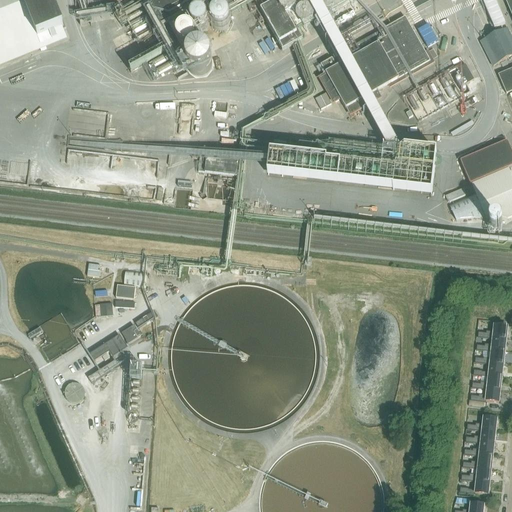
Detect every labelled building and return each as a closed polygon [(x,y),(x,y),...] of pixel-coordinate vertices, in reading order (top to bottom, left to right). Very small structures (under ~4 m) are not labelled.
[(23,0),(0,0),(0,54),(16,48),(40,38),(23,0)] [(55,0),(24,0),(40,37),(67,27),(55,0)] [(145,0),(163,32),(189,18),(180,0),(232,0),(237,8),(249,0),(271,0),(276,7),(288,0),(145,0)] [(494,0),(487,0),(483,2),(494,29),(505,24),(494,0)] [(285,7),(266,17),(287,56),(306,45),(285,7)] [(335,60),(323,67),(348,110),(432,62),(408,19),(388,30),(392,38),(339,68),(335,60)] [(438,43),(428,26),(418,32),(428,48),(438,43)] [(480,43),(493,68),(511,58),(511,37),(508,29),(480,43)] [(223,37),(222,36),(222,35),(221,34),(219,34),(218,33),(217,33),(216,33),(214,33),(213,33),(212,33),(211,34),(209,34),(208,35),(208,36),(207,37),(206,38),(206,40),(205,41),(205,42),(206,43),(206,45),(206,46),(207,47),(208,48),(209,49),(210,50),(211,51),(212,51),(213,51),(214,52),(216,52),(217,51),(218,51),(220,51),(221,50),(222,49),(223,48),(223,47),(224,46),(224,45),(225,43),(225,42),(225,41),(224,39),(224,38),(223,37)] [(202,39),(201,38),(200,37),(199,36),(198,36),(196,35),(195,35),(194,35),(192,35),(191,35),(190,36),(189,36),(188,37),(187,38),(186,39),(185,40),(185,41),(184,43),(184,44),(184,45),(184,46),(185,48),(185,49),(186,50),(187,51),(187,52),(189,53),(190,53),(191,54),(192,54),(193,54),(195,54),(196,54),(197,53),(199,53),(200,52),(201,51),(201,50),(202,49),(203,48),(203,47),(203,45),(203,44),(203,43),(203,42),(202,40),(202,39)] [(154,48),(125,64),(130,72),(158,56),(154,48)] [(186,55),(185,54),(184,53),(183,53),(182,52),(181,52),(180,51),(178,51),(177,51),(176,51),(175,52),(173,52),(172,53),(171,54),(171,55),(170,56),(169,57),(169,59),(169,60),(169,61),(169,63),(169,64),(170,65),(170,66),(171,67),(172,68),(173,69),(174,69),(176,70),(177,70),(178,70),(179,70),(181,70),(182,70),(183,69),(184,68),(185,67),(186,66),(187,65),(187,64),(188,63),(188,62),(188,60),(188,59),(187,58),(187,56),(186,55)] [(157,76),(165,71),(159,62),(151,67),(157,76)] [(474,81),(465,66),(456,70),(465,86),(474,81)] [(511,70),(498,76),(506,95),(511,92),(511,70)] [(216,121),(224,123),(227,113),(218,111),(216,121)] [(272,144),(268,174),(431,195),(436,154),(405,150),(404,153),(291,139),(290,146),(272,144)] [(511,150),(510,146),(464,166),(474,189),(511,172),(511,150)] [(222,157),(202,155),(202,160),(206,161),(205,174),(238,178),(239,163),(222,161),(222,157)] [(460,230),(511,207),(511,179),(450,206),(460,230)] [(449,202),(467,195),(465,188),(447,195),(449,202)] [(87,275),(99,277),(101,265),(89,263),(87,275)] [(146,289),(148,274),(126,271),(124,286),(146,289)] [(136,289),(124,288),(118,287),(116,299),(135,301),(136,289)] [(113,317),(112,305),(100,306),(101,318),(113,317)] [(155,313),(147,317),(150,323),(158,318),(155,313)] [(143,319),(136,324),(138,328),(134,330),(133,328),(123,334),(130,345),(140,338),(136,332),(139,330),(147,325),(143,319)] [(478,333),(477,339),(485,340),(493,341),(493,339),(506,340),(507,327),(494,326),(493,333),(486,332),(486,334),(478,333)] [(120,336),(89,356),(93,363),(110,353),(113,358),(128,349),(120,336)] [(477,346),(476,351),(484,352),(491,353),(491,351),(505,353),(506,340),(493,339),(493,341),(492,346),(485,345),(484,347),(477,346)] [(475,359),(474,364),(482,365),(490,366),(490,364),(503,366),(505,353),(491,351),(491,353),(490,358),(483,358),(483,359),(475,359)] [(474,371),(473,377),(481,378),(488,378),(488,377),(502,378),(503,366),(490,364),(490,366),(489,374),(482,373),(482,372),(474,371)] [(472,384),(472,389),(480,390),(487,391),(487,390),(500,391),(502,378),(488,377),(488,378),(488,384),(480,383),(480,385),(472,384)] [(471,396),(470,402),(478,403),(485,404),(486,402),(499,404),(500,391),(487,390),(487,391),(486,396),(479,395),(479,397),(471,396)] [(467,425),(467,431),(475,432),(482,432),(482,431),(495,432),(497,420),(484,418),(483,425),(476,424),(476,426),(467,425)] [(466,438),(465,443),(473,444),(481,445),(481,444),(494,445),(495,432),(482,431),(482,432),(482,438),(474,437),(474,439),(466,438)] [(464,451),(464,456),(479,458),(479,456),(492,458),(494,445),(481,444),(481,445),(480,450),(473,450),(473,452),(464,451)] [(463,463),(462,469),(471,470),(478,471),(478,469),(491,471),(492,458),(479,456),(479,458),(478,463),(472,462),(471,464),(463,463)] [(461,476),(461,481),(469,482),(476,483),(476,482),(490,483),(491,471),(478,469),(478,471),(477,476),(470,475),(470,477),(461,476)] [(460,489),(459,494),(468,495),(475,496),(475,494),(488,496),(490,483),(476,482),(476,483),(475,491),(468,490),(460,489)]
